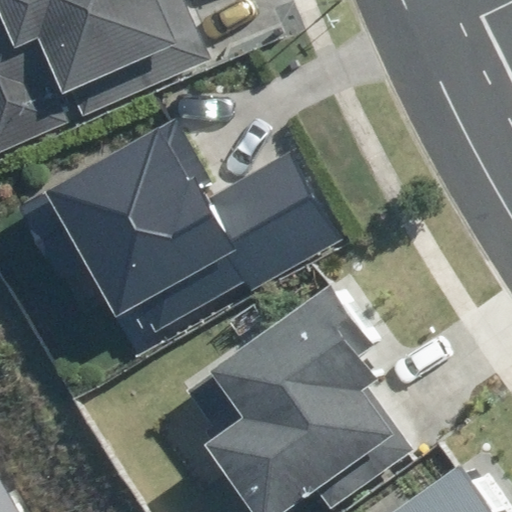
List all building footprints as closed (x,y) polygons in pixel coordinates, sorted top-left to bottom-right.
[(0,0),(0,152),(213,55),(187,0),(0,0)] [(187,113),(63,190),(167,355),(365,230),(306,136),(231,183),(187,113)] [(219,367),(222,371),(199,388),(230,430),(215,441),(266,511),(293,511),(326,488),(340,508),(423,448),(377,385),(388,377),(370,352),(384,342),(339,281),(219,367)] [(506,511),(468,460),(397,511),(506,511)] [(0,511),(17,511),(0,480),(0,511)]
